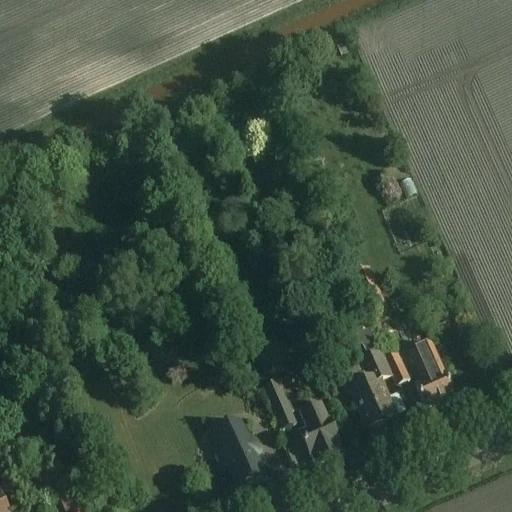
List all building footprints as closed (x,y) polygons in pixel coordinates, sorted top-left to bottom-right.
[(343,398),(346,397),(363,436),(393,424),(377,388),(389,383),(393,392),(406,387),(395,361),(383,366),(374,344),(371,346),(363,327),(345,331),(349,351),(356,351),(357,350),(366,364),(356,369),(355,367),(344,371),(340,379),(339,388),(343,398)] [(412,389),(423,412),(453,399),(436,362),(430,349),(414,355),(426,382),(412,389)] [(287,384),(262,396),(281,437),(295,431),(290,420),(301,415),(287,384)] [(169,457),(190,447),(171,402),(149,411),(169,457)] [(309,460),(315,472),(342,460),(336,448),(339,446),(329,424),(326,426),(320,412),(299,421),(306,436),(299,440),(308,461),(309,460)] [(243,426),(216,438),(221,447),(219,451),(218,454),(218,459),(220,464),(223,468),(227,471),(232,472),(240,491),(267,479),(259,462),(260,460),(261,457),(261,452),(259,447),(256,444),(253,441),(249,440),(243,426)] [(64,511),(82,511),(87,510),(75,483),(67,486),(55,491),(64,511)]
